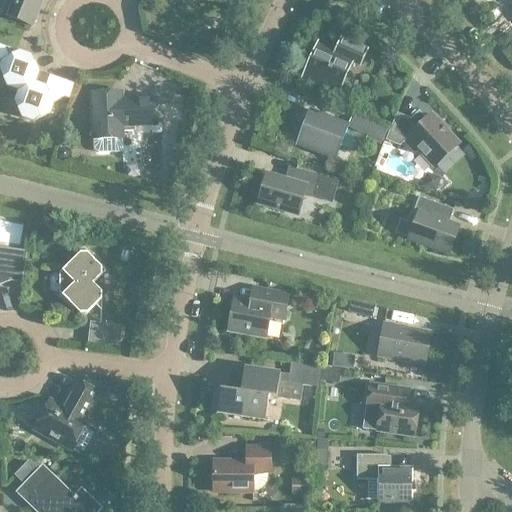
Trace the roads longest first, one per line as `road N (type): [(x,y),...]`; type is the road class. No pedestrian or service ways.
road 1 (residential): [(169,378),(197,242),(243,89)]
road 2 (residential): [(511,242),(480,368),(470,463)]
road 3 (residential): [(511,137),(401,0)]
road 4 (residential): [(162,511),(169,378)]
road 5 (residential): [(243,89),(128,41)]
